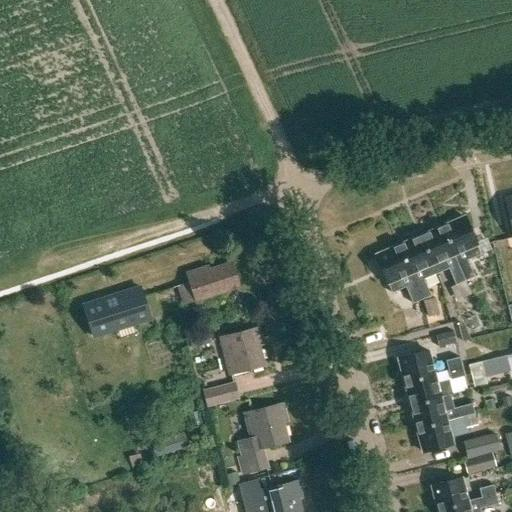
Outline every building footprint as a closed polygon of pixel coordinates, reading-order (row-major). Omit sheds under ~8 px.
[(441,226),(453,254),(476,245),(464,217),(441,226)] [(464,281),(453,254),(441,226),(419,236),(436,274),(448,268),(455,285),(464,281)] [(436,274),(419,236),(397,245),(421,300),(430,296),(423,279),(436,274)] [(421,300),(397,245),(375,255),(387,283),(391,293),(405,287),(412,303),(421,300)] [(185,273),(195,301),(239,287),(231,262),(209,269),(208,266),(185,273)] [(83,306),(93,336),(117,329),(115,323),(130,318),(132,324),(150,318),(140,288),(83,306)] [(219,337),(229,375),(264,366),(254,328),(219,337)] [(503,346),(511,345),(511,329),(502,330),(503,346)] [(452,343),(452,347),(457,345),(454,330),(436,335),(439,346),(452,343)] [(392,357),(398,381),(430,373),(423,349),(392,357)] [(459,357),(445,361),(447,370),(462,367),(459,357)] [(489,357),(475,360),(480,381),(494,378),(489,357)] [(464,376),(462,367),(447,370),(450,379),(464,376)] [(398,381),(404,405),(447,393),(444,380),(432,383),(430,373),(398,381)] [(203,390),(207,407),(239,398),(235,381),(203,390)] [(404,405),(410,428),(416,426),(445,418),(461,414),(471,412),(467,395),(451,399),(455,414),(442,418),(437,398),(448,395),(447,393),(404,405)] [(238,456),(242,474),(268,467),(263,448),(288,442),(278,404),(243,413),(250,438),(237,441),(241,455),(238,456)] [(471,412),(461,414),(464,429),(477,425),(473,411),(471,412)] [(445,418),(416,426),(422,452),(452,444),(450,436),(445,418)] [(151,444),(155,454),(187,444),(183,434),(151,444)] [(494,434),(463,442),(467,458),(498,450),(494,434)] [(492,452),(465,459),(464,460),(467,474),(496,466),(492,452)] [(431,486),(437,509),(467,502),(461,478),(431,486)] [(264,511),(301,511),(294,482),(259,491),(264,511)] [(481,498),(495,494),(493,485),(479,489),(481,498)] [(437,509),(438,511),(469,511),(467,502),(437,509)]
